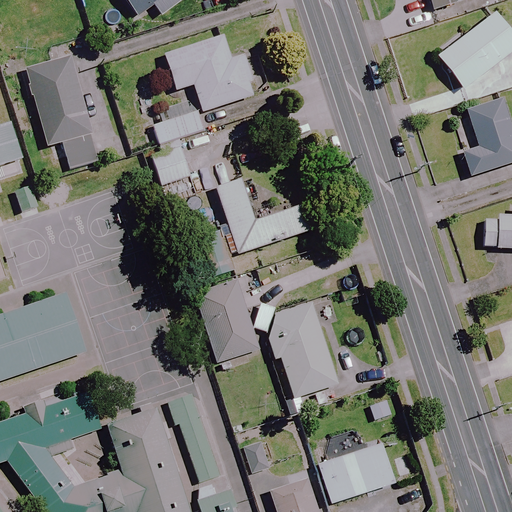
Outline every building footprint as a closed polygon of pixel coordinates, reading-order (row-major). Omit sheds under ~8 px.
[(120,0),(135,20),(152,8),(159,19),(186,0),(120,0)] [(462,0),(426,0),(430,11),(462,0)] [(511,54),(511,40),(493,16),(435,60),(460,94),(511,54)] [(229,63),(221,39),(161,59),(173,94),(191,88),(200,116),(252,98),(240,59),(229,63)] [(93,135),(72,59),(24,72),(28,87),(7,93),(13,114),(34,108),(49,163),(64,159),(68,173),(96,165),(88,137),(93,135)] [(511,167),(511,145),(500,103),(465,113),(476,152),(461,156),(468,180),(511,167)] [(201,133),(195,115),(152,128),(157,147),(201,133)] [(179,147),(158,152),(159,158),(150,160),(157,188),(187,180),(179,147)] [(235,258),(309,234),(294,188),(263,198),(257,178),(214,191),(235,258)] [(35,211),(29,188),(12,192),(18,215),(35,211)] [(511,219),(484,218),(482,251),(511,252),(511,219)] [(230,274),(215,227),(191,235),(206,282),(230,274)] [(256,353),(234,283),(192,297),(214,366),(256,353)] [(71,297),(0,319),(0,388),(91,360),(71,297)] [(275,317),(267,341),(273,360),(278,359),(291,401),(336,388),(312,307),(275,317)] [(223,438),(205,380),(192,384),(210,442),(223,438)] [(194,511),(160,406),(106,424),(122,477),(76,492),(44,454),(103,432),(88,393),(0,427),(0,474),(9,470),(40,511),(194,511)] [(220,479),(193,396),(165,405),(192,487),(220,479)] [(270,471),(261,441),(240,447),(249,477),(270,471)] [(366,450),(315,468),(328,508),(393,486),(379,445),(366,450)] [(317,511),(309,481),(288,487),(268,493),(273,511),(317,511)] [(234,490),(201,501),(204,511),(240,511),(241,511),(234,490)]
